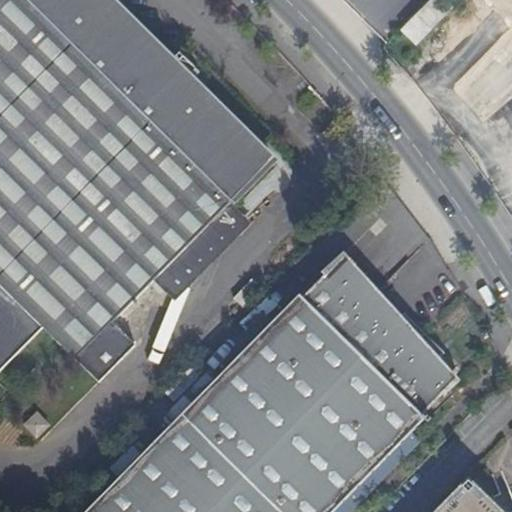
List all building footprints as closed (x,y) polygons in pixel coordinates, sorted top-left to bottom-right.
[(272,162),(107,0),(0,0),(0,372),(41,331),(99,383),(135,346),(112,324),(220,215),(228,215),(228,206),(272,162)] [(430,0),(401,29),(415,43),(452,5),(447,0),(430,0)] [(511,0),(491,0),(483,8),(511,36),(511,0)] [(342,259),(92,511),(333,511),(424,420),(427,423),(430,420),(425,414),(456,382),(436,363),(445,354),(404,314),(395,323),(337,266),(344,260),(342,259)] [(501,511),(468,480),(436,511),(501,511)]
